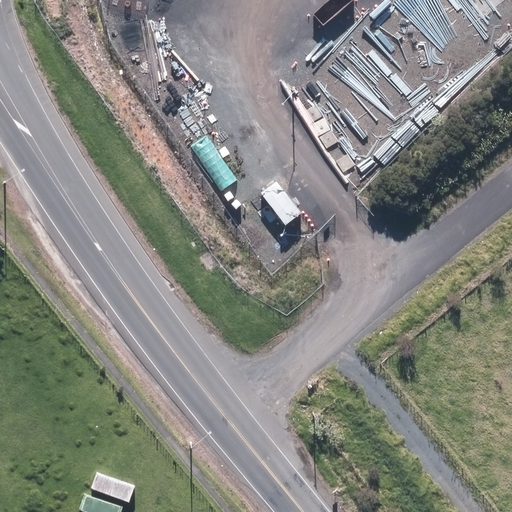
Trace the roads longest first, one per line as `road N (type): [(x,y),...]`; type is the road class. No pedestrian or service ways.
road 1 (secondary): [(302,511),(91,237),(0,91)]
road 2 (track): [(224,418),(511,182)]
